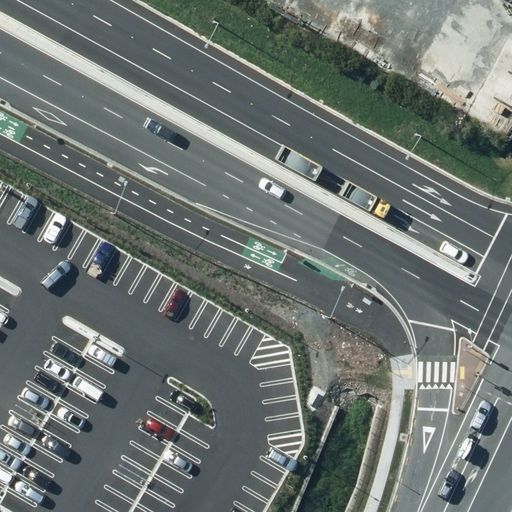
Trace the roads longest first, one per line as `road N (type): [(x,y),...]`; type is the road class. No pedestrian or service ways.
road 1 (primary): [(54,0),(511,260)]
road 2 (primary): [(417,278),(0,53)]
road 3 (primary): [(438,511),(435,318),(417,278)]
